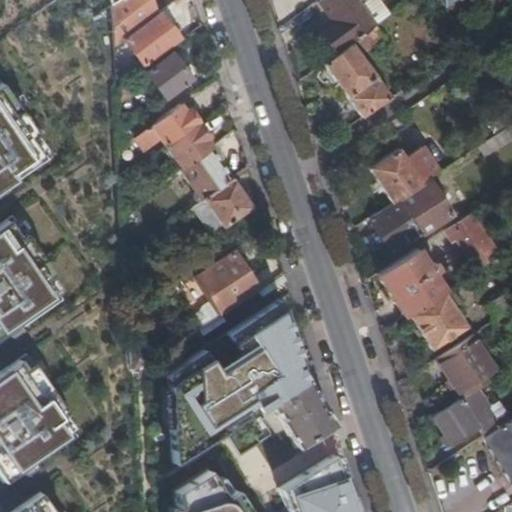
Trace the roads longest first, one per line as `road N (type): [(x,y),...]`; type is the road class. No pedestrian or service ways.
road 1 (primary): [(406,511),(290,171)]
road 2 (residential): [(511,19),(290,171)]
road 3 (primary): [(290,171),(227,0)]
